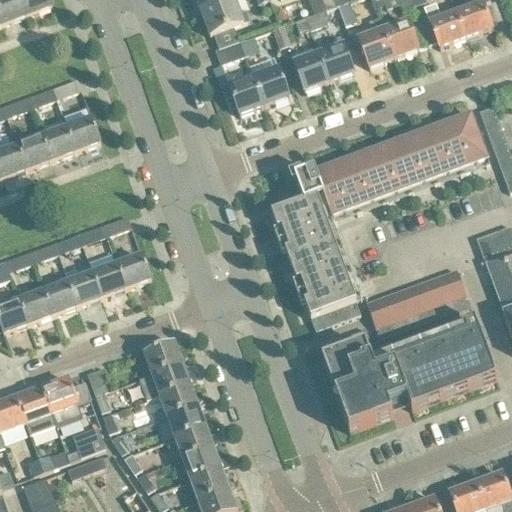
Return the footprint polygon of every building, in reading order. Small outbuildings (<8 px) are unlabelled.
[(0,26),(1,30),(26,21),(18,0),(5,0),(0,2),(0,26)] [(18,0),(26,21),(50,12),(45,0),(18,0)] [(194,0),(201,15),(235,2),(234,0),(194,0)] [(254,0),(258,9),(271,4),(269,0),(254,0)] [(320,0),(307,0),(315,18),(316,18),(326,15),(320,0)] [(332,0),(320,0),(326,15),(338,10),(350,6),(360,2),(363,1),(362,0),(338,0),(333,2),(332,0)] [(414,11),(410,0),(370,0),(374,11),(384,8),(386,14),(401,9),(404,15),(414,11)] [(410,0),(414,11),(427,7),(424,0),(410,0)] [(468,43),(493,34),(483,8),(490,5),(488,0),(462,0),(468,13),(458,17),(468,43)] [(241,17),(235,2),(201,15),(210,41),(249,26),(245,15),(241,17)] [(346,31),(357,26),(350,6),(338,10),(346,31)] [(442,23),(437,8),(425,13),(440,53),(468,43),(458,17),(442,23)] [(315,18),(306,22),(311,35),(321,31),(316,18),(315,18)] [(306,22),(295,26),(296,27),(300,38),(311,35),(306,22)] [(369,73),(395,64),(379,22),(369,26),(373,39),(359,44),(369,73)] [(379,22),(395,64),(419,55),(408,26),(396,31),(393,23),(382,27),(380,22),(379,22)] [(279,54),(291,50),(284,30),(272,35),(279,54)] [(330,88),(354,79),(341,41),(316,50),(319,58),(330,88)] [(249,63),(264,57),(259,42),(244,48),(249,63)] [(221,70),(246,61),(245,58),(241,46),(216,55),(221,70)] [(305,97),(330,88),(319,58),(294,68),(305,97)] [(265,112),(290,103),(279,73),(254,82),(265,112)] [(240,121),(265,112),(254,82),(229,91),(240,121)] [(55,105),(81,95),(77,84),(51,94),(55,105)] [(51,94),(33,101),(37,112),(55,105),(51,94)] [(28,103),(8,110),(12,121),(32,113),(28,103)] [(482,123),(496,118),(493,111),(479,116),(482,123)] [(485,130),(498,124),(496,118),(482,123),(485,130)] [(331,222),(488,164),(471,119),(455,125),(457,129),(435,137),(434,133),(404,144),(405,148),(383,156),(382,152),(352,163),(353,167),(331,175),(330,171),(316,176),(315,174),(295,182),(296,185),(304,207),(282,215),(272,219),(278,234),(282,233),(290,255),(286,256),(297,286),(301,285),(309,307),(305,308),(311,324),(319,321),(326,318),(334,315),(341,313),(349,310),(356,307),(322,215),(328,213),(331,222)] [(74,158),(101,148),(92,123),(65,133),(74,158)] [(487,136),(501,131),(498,124),(485,130),(487,136)] [(490,143),(503,138),(501,131),(487,136),(490,143)] [(52,167),(74,158),(65,133),(43,142),(52,167)] [(492,150),(506,145),(503,138),(490,143),(492,150)] [(27,176),(52,167),(43,142),(18,151),(27,176)] [(495,157),(509,152),(506,145),(492,150),(495,157)] [(0,177),(3,185),(27,176),(18,151),(0,157),(0,177)] [(497,164),(511,158),(509,152),(495,157),(497,164)] [(500,170),(511,165),(511,160),(511,158),(497,164),(500,170)] [(502,177),(511,173),(511,165),(500,170),(502,177)] [(505,184),(511,181),(511,173),(502,177),(505,184)] [(110,228),(108,228),(112,240),(132,232),(128,221),(113,227),(110,228)] [(103,230),(82,238),(86,250),(108,242),(103,230)] [(507,255),(511,253),(511,234),(510,230),(499,235),(507,255)] [(495,259),(507,255),(499,235),(488,239),(495,259)] [(484,264),(495,259),(488,239),(476,243),(484,264)] [(77,240),(57,247),(62,259),(81,251),(77,240)] [(53,249),(34,255),(39,267),(57,260),(53,249)] [(29,257),(9,265),(13,277),(34,269),(29,257)] [(511,257),(485,267),(504,317),(502,317),(511,343),(511,257)] [(127,294),(151,285),(142,260),(118,269),(127,294)] [(0,287),(5,286),(10,284),(8,278),(4,267),(0,268),(0,287)] [(100,304),(127,294),(118,269),(91,279),(100,304)] [(76,274),(65,278),(69,287),(67,288),(76,313),(100,304),(91,279),(80,283),(76,274)] [(449,288),(460,284),(457,275),(446,279),(449,288)] [(452,297),(449,288),(446,279),(434,283),(444,310),(455,305),(452,297)] [(432,314),(444,310),(434,283),(423,287),(432,314)] [(452,297),(463,292),(460,284),(449,288),(452,297)] [(421,318),(432,314),(423,287),(412,292),(421,318)] [(53,321),(76,313),(67,288),(44,296),(53,321)] [(410,322),(421,318),(412,292),(400,296),(410,322)] [(455,305),(465,302),(467,301),(463,292),(452,297),(455,305)] [(28,331),(53,321),(44,296),(18,306),(28,331)] [(398,326),(410,322),(400,296),(389,300),(398,326)] [(387,331),(398,326),(389,300),(377,304),(380,313),(384,322),(387,331)] [(465,302),(455,305),(444,310),(432,314),(421,318),(410,322),(398,326),(387,331),(378,334),(379,337),(377,337),(380,346),(470,312),(467,304),(466,305),(465,302)] [(370,317),(380,313),(377,304),(366,308),(370,317)] [(0,329),(4,340),(28,331),(18,306),(0,312),(0,329)] [(353,322),(361,320),(356,307),(349,310),(353,322)] [(341,313),(346,325),(353,322),(349,310),(341,313)] [(334,315),(338,328),(346,325),(341,313),(334,315)] [(373,326),(384,322),(380,313),(370,317),(373,326)] [(331,331),(338,328),(334,315),(326,318),(331,331)] [(319,321),(323,334),(331,331),(326,318),(319,321)] [(311,324),(316,336),(323,334),(319,321),(311,324)] [(376,335),(378,334),(387,331),(384,322),(373,326),(376,335)] [(412,415),(497,384),(475,325),(464,329),(468,340),(394,367),(396,372),(408,404),(412,415)] [(377,379),(366,351),(372,349),(366,334),(330,347),(334,359),(322,364),(350,438),(393,422),(389,411),(408,404),(396,372),(377,379)] [(181,362),(175,348),(176,347),(176,346),(143,358),(152,381),(184,370),(183,369),(190,366),(187,360),(181,362)] [(188,383),(184,370),(152,381),(159,402),(191,390),(198,387),(195,380),(188,383)] [(96,402),(105,399),(109,397),(100,374),(87,379),(96,402)] [(57,434),(84,424),(79,411),(68,383),(42,393),(56,430),(57,434)] [(196,404),(191,390),(159,402),(167,423),(199,411),(205,408),(203,401),(196,404)] [(56,430),(42,393),(16,403),(26,429),(30,439),(56,430)] [(102,419),(111,415),(105,399),(96,402),(102,419)] [(5,452),(6,452),(1,438),(26,429),(16,403),(0,408),(0,438),(5,452)] [(204,425),(199,411),(167,423),(175,444),(207,432),(206,432),(213,429),(210,423),(204,425)] [(110,440),(119,437),(112,420),(104,423),(110,440)] [(98,432),(73,442),(81,463),(106,454),(98,432)] [(212,446),(207,432),(175,444),(182,465),(214,453),(221,450),(218,443),(212,446)] [(122,461),(130,455),(120,440),(112,446),(122,461)] [(219,467),(214,453),(182,465),(190,486),(222,475),(222,474),(229,471),(226,465),(219,467)] [(135,480),(143,474),(133,459),(125,465),(135,480)] [(49,460),(39,464),(44,478),(54,474),(49,460)] [(86,480),(106,473),(102,462),(82,470),(86,480)] [(34,482),(44,478),(39,464),(28,468),(34,482)] [(71,486),(86,480),(82,470),(68,475),(71,486)] [(227,488),(222,475),(190,486),(198,506),(230,495),(236,492),(234,486),(227,488)] [(502,478),(476,488),(484,511),(493,511),(502,509),(503,511),(511,511),(511,504),(509,497),(502,478)] [(148,499),(156,493),(146,479),(138,484),(148,499)] [(23,492),(27,503),(51,495),(46,483),(23,492)] [(454,511),(484,511),(476,488),(450,497),(454,511)] [(51,495),(27,503),(30,511),(39,511),(56,506),(51,495)] [(235,509),(230,495),(198,506),(199,511),(243,511),(241,507),(235,509)] [(128,511),(147,511),(137,496),(127,504),(124,506),(128,511)] [(156,511),(167,511),(158,498),(151,503),(156,511)] [(437,511),(435,503),(409,511),(437,511)]
